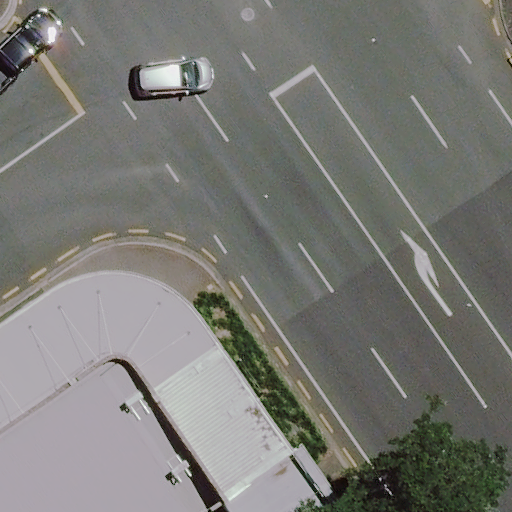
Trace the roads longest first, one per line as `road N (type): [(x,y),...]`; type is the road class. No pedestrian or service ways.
road 1 (secondary): [(229,0),(511,414)]
road 2 (tertiary): [(0,159),(227,0)]
